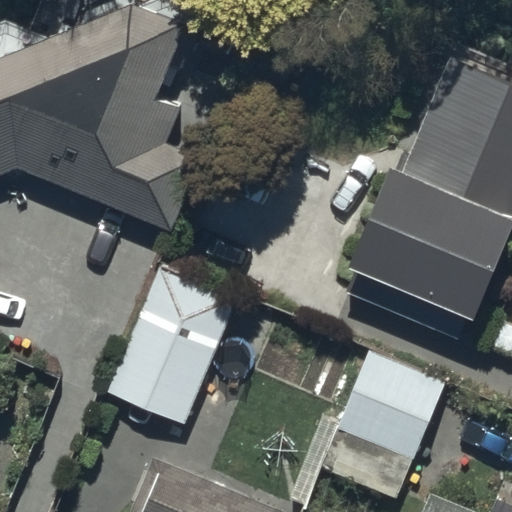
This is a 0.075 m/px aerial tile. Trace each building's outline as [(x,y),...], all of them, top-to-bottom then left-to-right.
[(168,143),(183,105),(159,95),(170,67),(184,73),(203,27),(192,0),(151,0),(147,2),(140,0),(113,0),(87,10),(82,25),(51,38),(5,19),(0,20),(0,174),(18,167),(168,227),(197,155),(168,143)] [(511,83),(450,58),(403,173),(390,167),(349,268),(353,270),(344,293),(461,341),(469,320),(473,322),(511,227),(511,83)] [(184,424),(238,294),(160,262),(106,392),(184,424)] [(447,382),(370,351),(321,466),(399,498),(447,382)] [(281,511),(154,460),(132,511),(281,511)] [(473,511),(431,494),(423,511),(473,511)]
